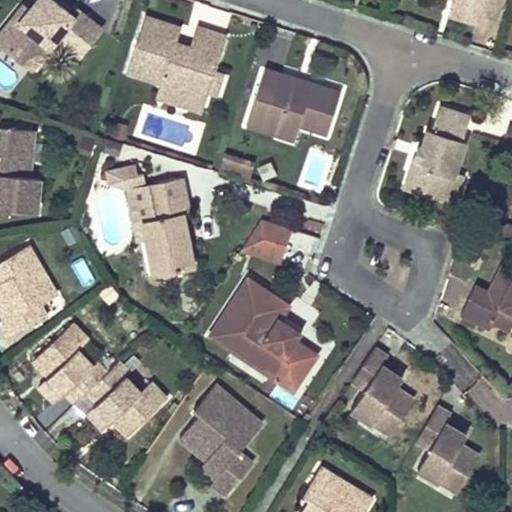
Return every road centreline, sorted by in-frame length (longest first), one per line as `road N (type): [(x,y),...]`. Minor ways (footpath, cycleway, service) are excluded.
road 1 (residential): [(511,75),(274,0)]
road 2 (residential): [(0,424),(94,511)]
